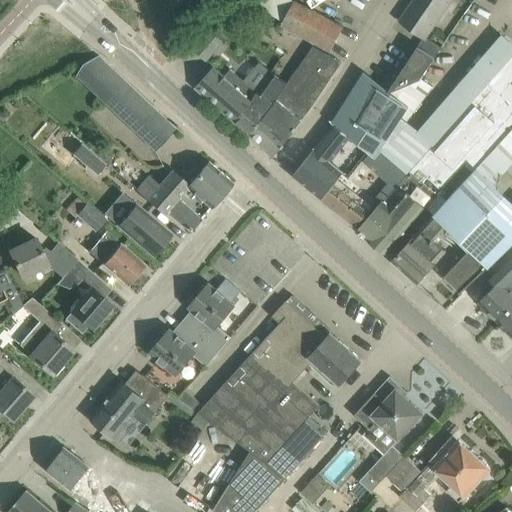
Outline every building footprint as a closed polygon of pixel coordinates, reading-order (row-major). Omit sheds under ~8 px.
[(344,27),(294,0),(281,25),(331,51),(344,27)] [(414,0),(400,20),(424,37),(419,45),(434,56),(441,46),(426,36),(451,0),(414,0)] [(209,30),(192,50),(206,62),(223,43),(209,30)] [(399,121),(381,150),(393,161),(408,175),(488,85),(511,57),(511,41),(502,33),(497,39),(418,133),(405,122),(400,118),(399,121)] [(419,45),(390,89),(409,104),(400,118),(405,122),(430,90),(416,79),(420,78),(434,56),(419,45)] [(311,107),(342,62),(314,46),(288,83),(276,97),(302,119),(311,107)] [(176,127),(99,56),(81,64),(76,74),(155,150),(176,127)] [(257,92),(245,81),(231,69),(224,76),(214,67),(196,87),(235,122),(257,92)] [(276,97),(288,83),(272,71),(257,92),(235,122),(273,156),(296,128),(295,128),(302,119),(276,97)] [(303,162),(294,175),(322,198),(320,200),(322,201),(340,179),(345,173),(331,161),(351,136),(376,156),(381,150),(399,121),(400,118),(409,104),(390,89),(389,90),(366,72),(334,123),(303,162)] [(371,215),(358,229),(384,254),(438,194),(464,163),(475,173),(511,128),(511,106),(488,85),(408,175),(389,196),(385,201),(384,200),(371,215)] [(460,293),(490,266),(511,244),(511,128),(475,173),(437,214),(435,212),(416,233),(417,234),(392,261),(417,283),(446,250),(437,242),(450,228),(471,248),(444,277),(460,293)] [(106,163),(94,154),(81,143),(72,155),(97,175),(106,163)] [(377,167),(367,181),(378,191),(380,189),(389,196),(408,175),(393,161),(383,172),(377,167)] [(167,211),(189,231),(201,218),(178,198),(188,187),(208,204),(207,205),(210,207),(232,182),(209,162),(201,171),(197,168),(192,169),(183,180),(172,170),(159,185),(149,176),(136,190),(164,214),(167,211)] [(340,179),(322,201),(355,227),(368,211),(374,205),(340,179)] [(88,203),(78,215),(96,231),(107,219),(88,203)] [(172,234),(138,205),(137,204),(119,225),(131,234),(130,235),(154,256),(172,234)] [(146,265),(121,243),(107,231),(90,252),(103,263),(128,285),(146,265)] [(36,238),(10,250),(22,276),(47,264),(62,277),(67,272),(69,269),(78,260),(58,242),(50,251),(46,247),(45,248),(41,250),(36,238)] [(491,289),(478,301),(492,316),(492,319),(494,320),(496,321),(497,320),(498,321),(511,307),(511,244),(490,266),(498,274),(487,285),(491,289)] [(69,269),(67,272),(79,282),(82,279),(88,284),(96,275),(78,260),(69,269)] [(4,266),(0,267),(0,301),(6,299),(13,314),(22,306),(23,305),(4,266)] [(193,310),(186,320),(221,349),(231,337),(218,325),(235,305),(209,283),(206,286),(203,285),(197,292),(198,295),(189,307),(193,310)] [(112,304),(97,291),(92,286),(71,311),(65,319),(82,333),(88,326),(91,328),(112,304)] [(321,346),(328,337),(295,307),(300,302),(293,295),(287,301),(286,300),(272,316),(280,323),(204,406),(186,390),(179,398),(198,412),(210,421),(250,450),(268,462),(310,415),(320,405),(294,381),(284,372),(314,339),(321,346)] [(53,332),(61,322),(32,297),(23,305),(22,306),(40,321),(19,345),(52,374),(73,349),(53,332)] [(511,307),(511,309),(498,321),(511,335),(511,307)] [(151,351),(150,352),(176,374),(193,354),(207,366),(221,349),(186,320),(175,332),(170,328),(169,330),(160,341),(156,340),(151,345),(151,351)] [(339,383),(348,374),(361,359),(332,333),(328,337),(321,346),(314,339),(284,372),(294,381),(313,360),(339,383)] [(0,412),(2,410),(12,419),(33,395),(18,382),(0,365),(0,384),(1,386),(0,387),(0,412)] [(146,424),(156,411),(169,396),(143,374),(131,388),(122,381),(92,418),(115,437),(134,414),(146,424)] [(405,455),(393,444),(423,413),(396,388),(385,401),(375,392),(354,414),(369,428),(363,434),(384,454),(359,481),(371,492),(381,481),(405,455)] [(198,412),(190,425),(201,433),(210,421),(198,412)] [(217,511),(255,511),(328,431),(310,415),(268,462),(250,450),(213,509),(217,511)] [(460,501),(477,483),(490,469),(459,439),(434,466),(431,463),(422,472),(405,455),(381,481),(415,511),(416,511),(433,495),(426,488),(439,474),(452,485),(448,489),(460,501)] [(104,491),(84,475),(90,467),(65,447),(47,469),(93,506),(104,491)] [(146,511),(132,502),(129,506),(105,489),(104,491),(93,506),(89,510),(91,511),(146,511)] [(53,511),(27,490),(7,511),(53,511)] [(89,511),(76,502),(68,511),(89,511)]
